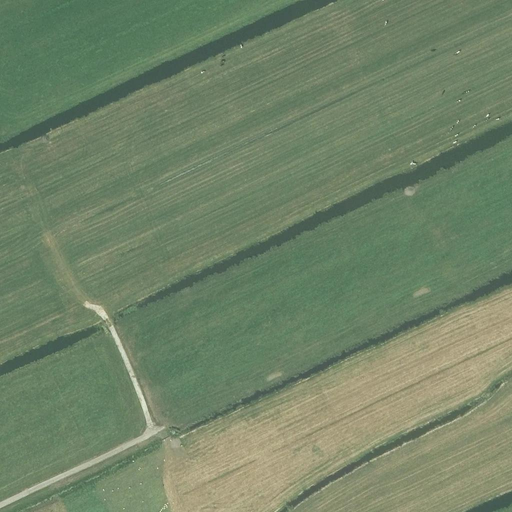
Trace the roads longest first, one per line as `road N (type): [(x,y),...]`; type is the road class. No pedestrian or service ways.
road 1 (track): [(0,506),(155,429),(105,313),(85,303),(52,233)]
road 2 (track): [(155,429),(171,443),(198,443),(511,299)]
